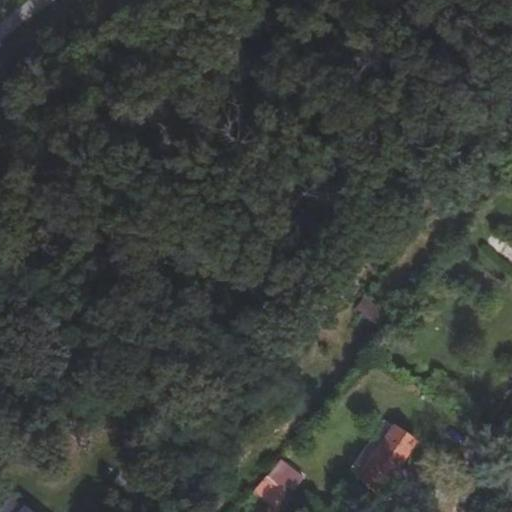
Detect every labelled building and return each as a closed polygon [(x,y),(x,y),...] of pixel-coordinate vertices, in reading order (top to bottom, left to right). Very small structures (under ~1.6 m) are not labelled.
[(378,328),(388,316),(363,297),(354,309),(378,328)] [(407,450),(387,437),(360,474),(381,488),(407,450)] [(280,460),(265,478),(287,498),(304,479),(280,460)] [(274,511),(282,502),(259,483),(247,498),(264,511),(263,511),(274,511)] [(16,511),(5,502),(0,507),(0,511),(16,511)]
